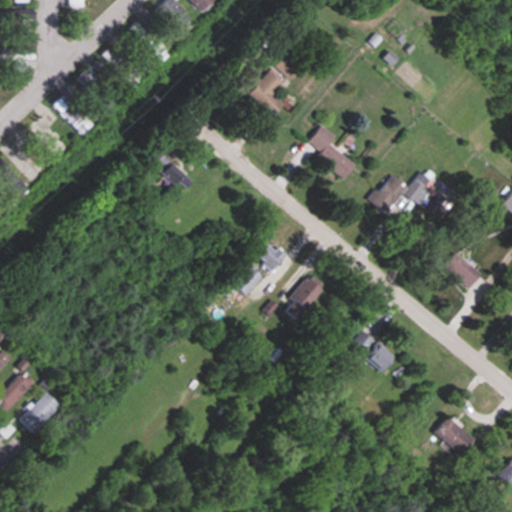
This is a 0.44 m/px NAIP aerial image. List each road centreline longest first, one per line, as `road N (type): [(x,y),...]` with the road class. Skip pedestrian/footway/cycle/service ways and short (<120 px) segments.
road 1 (residential): [(511,393),(186,121)]
road 2 (residential): [(139,0),(0,127)]
